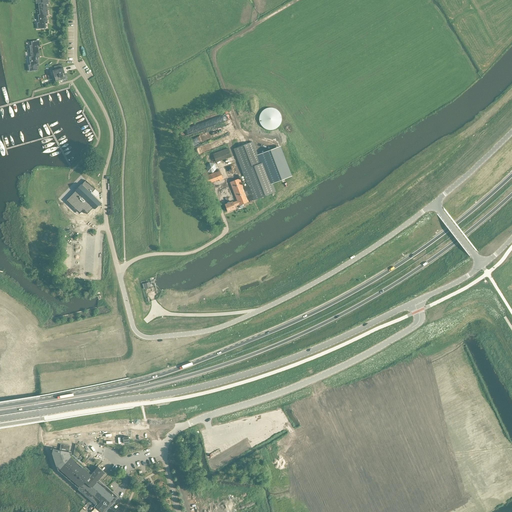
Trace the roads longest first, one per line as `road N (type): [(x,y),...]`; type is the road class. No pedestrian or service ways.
road 1 (trunk): [(511,174),(425,246),(310,313),(149,378),(0,406)]
road 2 (trunk): [(0,411),(119,392),(256,353),(388,287),(511,193)]
road 3 (unclassified): [(0,418),(212,383),(304,353),(413,302)]
road 4 (unclassified): [(434,202),(304,288),(201,331),(137,333),(118,270)]
road 5 (unclassified): [(178,511),(163,451),(171,433),(382,344),(417,322),(413,302)]
road 6 (residential): [(103,180),(110,129),(75,63),(73,0)]
